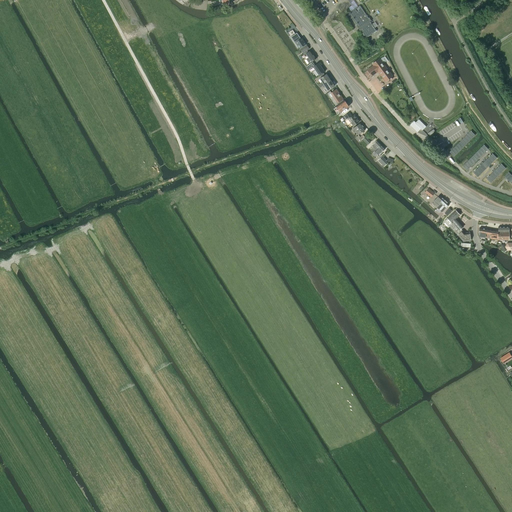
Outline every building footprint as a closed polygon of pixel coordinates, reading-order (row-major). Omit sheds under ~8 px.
[(360,5),(354,9),(349,13),(359,29),(365,38),(367,37),(368,37),(371,35),(370,35),(373,33),(377,31),(375,27),(374,28),(370,22),(371,21),(369,17),(368,18),(360,5)] [(294,35),(291,37),(294,40),(299,48),(298,48),(299,48),(300,48),(306,44),(302,38),(301,39),(299,37),(297,33),(294,35)] [(306,44),(302,47),(300,49),(303,53),(304,52),(308,58),(306,59),(309,63),(316,59),(310,50),(307,52),(306,51),(309,49),(306,44)] [(392,76),(379,59),(372,64),(374,65),(368,70),(372,76),(375,73),(375,72),(378,70),(380,73),(380,74),(385,81),(392,76)] [(313,62),(308,65),(306,66),(308,70),(313,67),(319,76),(325,72),(319,63),(315,65),(313,62)] [(320,87),(330,80),(326,74),(320,78),(322,82),(318,85),(320,87)] [(328,90),(334,86),(330,80),(320,87),(321,90),(326,87),(328,90)] [(341,104),(344,101),(343,99),(336,89),(331,93),(337,102),(335,104),(337,106),(337,107),(341,104)] [(338,114),(348,107),(344,101),(341,104),(337,107),(337,106),(334,108),(338,114)] [(352,116),(349,113),(349,112),(343,117),(345,120),(347,119),(353,126),(359,121),(354,114),(352,116)] [(410,125),(417,132),(418,131),(419,130),(420,129),(422,130),(423,130),(426,127),(419,119),(418,120),(417,121),(416,123),(414,121),(410,125)] [(358,135),(365,129),(360,123),(353,128),(358,135)] [(471,130),(450,151),(454,156),(475,134),(471,130)] [(377,140),(370,147),(371,149),(373,147),(376,150),(381,145),(377,140)] [(484,144),(462,165),(467,170),(488,148),(484,144)] [(376,150),(375,151),(377,154),(380,156),(382,154),(381,153),(385,149),(381,145),(376,150)] [(493,153),(474,172),(478,176),(497,157),(493,153)] [(385,161),(386,160),(382,156),(378,160),(384,166),(387,163),(385,161)] [(487,178),(486,179),(491,183),(505,169),(506,168),(501,164),(500,165),(499,166),(497,168),(495,170),(493,172),(489,176),(487,178)] [(434,193),(428,188),(425,192),(431,197),(434,193)] [(434,202),(432,204),(435,206),(436,204),(438,206),(439,206),(442,203),(441,202),(444,199),(439,195),(433,201),(434,202)] [(439,206),(437,208),(442,212),(444,209),(445,209),(449,204),(447,202),(444,199),(441,202),(442,203),(439,206)] [(464,226),(456,219),(460,215),(455,210),(447,218),(444,221),(444,222),(448,226),(449,225),(453,229),(458,235),(464,241),(471,240),(470,232),(465,233),(463,230),(462,230),(461,229),(464,226)] [(498,235),(498,239),(509,239),(509,226),(498,226),(498,230),(498,231),(498,232),(499,232),(499,235),(498,235)] [(486,234),(485,237),(490,238),(498,239),(498,235),(499,235),(499,232),(498,232),(498,231),(498,230),(485,229),(485,234),(486,234)] [(508,353),(500,358),(503,363),(511,357),(509,353),(508,353)]
